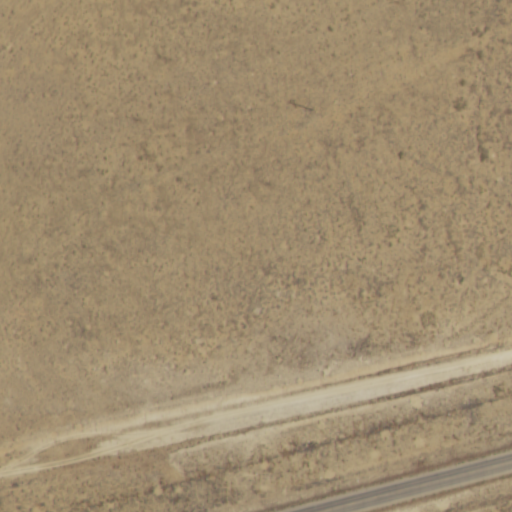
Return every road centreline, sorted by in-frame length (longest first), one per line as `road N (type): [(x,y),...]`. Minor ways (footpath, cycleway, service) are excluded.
road 1 (track): [(0,480),(511,357)]
road 2 (primary): [(364,511),(511,473)]
